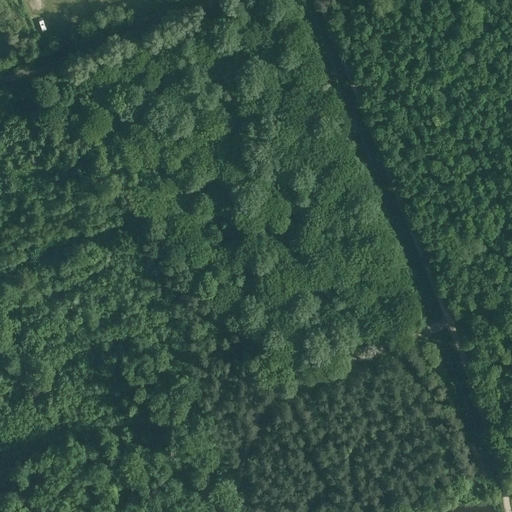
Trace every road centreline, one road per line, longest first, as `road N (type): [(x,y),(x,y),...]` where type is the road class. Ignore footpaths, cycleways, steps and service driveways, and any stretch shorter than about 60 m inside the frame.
road 1 (track): [(509,511),(316,0)]
road 2 (unknown): [(511,291),(277,392),(245,451),(230,511)]
